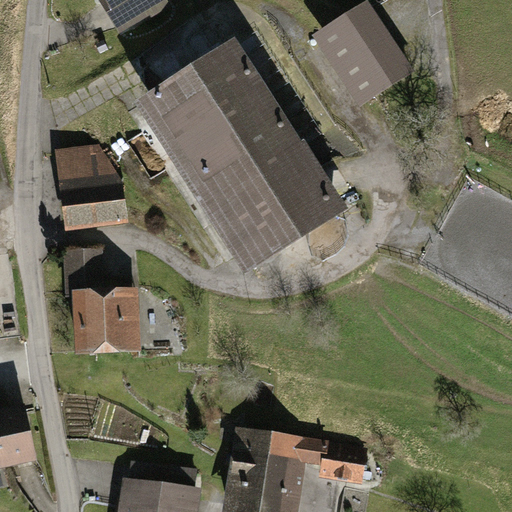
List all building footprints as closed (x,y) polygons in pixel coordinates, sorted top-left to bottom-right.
[(166,0),(98,0),(119,35),(170,5),(166,0)] [(413,72),(366,2),(309,36),(356,108),(413,72)] [(238,40),(133,103),(247,275),(350,211),(238,40)] [(381,131),(360,131),(360,152),(381,152),(381,131)] [(100,144),(55,149),(66,232),(130,222),(123,179),(100,144)] [(103,249),(64,250),(66,298),(73,298),(75,355),(142,352),(139,287),(106,287),(103,249)] [(0,469),(37,462),(24,404),(0,409),(0,469)] [(258,511),(272,438),(242,433),(230,511),(258,511)] [(272,438),(258,511),(332,511),(337,484),(317,481),(317,475),(296,472),(298,459),(325,463),(323,474),(360,480),(365,452),(272,438)] [(127,501),(118,500),(116,511),(190,511),(193,492),(166,489),(169,468),(132,464),(127,501)] [(196,472),(169,468),(166,489),(193,492),(196,472)]
